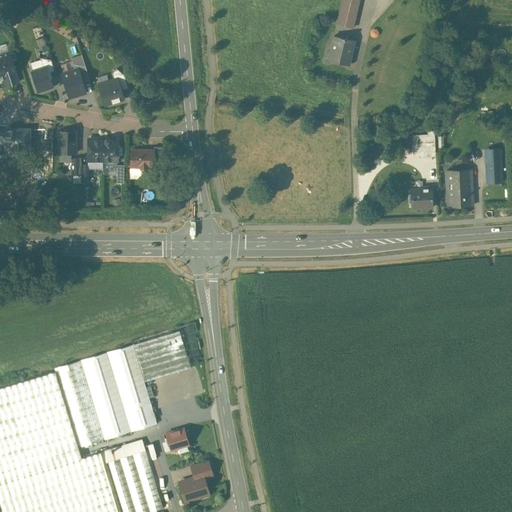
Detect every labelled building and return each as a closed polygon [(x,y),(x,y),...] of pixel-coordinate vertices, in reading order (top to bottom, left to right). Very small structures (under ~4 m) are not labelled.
[(359,0),(341,0),(339,11),(335,27),(352,30),(359,0)] [(354,41),(334,36),(332,46),(334,46),(331,59),(329,58),(328,62),(347,67),(350,56),(349,56),(351,49),(352,49),(354,41)] [(9,52),(0,54),(0,79),(3,79),(5,86),(19,81),(12,61),(9,52)] [(16,53),(9,52),(12,61),(18,60),(16,53)] [(40,58),(43,67),(47,66),(49,73),(55,71),(51,60),(40,58)] [(73,64),(74,70),(78,69),(82,82),(90,80),(85,66),(73,64)] [(43,67),(31,71),(38,92),(53,87),(49,73),(47,66),(43,67)] [(112,73),(114,80),(117,79),(121,91),(128,88),(124,75),(116,68),(112,73)] [(70,98),(85,93),(82,82),(78,69),(74,70),(62,74),(70,98)] [(112,102),(112,103),(120,101),(120,100),(123,98),(121,91),(117,79),(114,80),(99,85),(105,104),(112,102)] [(29,129),(0,129),(0,151),(5,152),(6,147),(13,147),(13,149),(15,149),(15,147),(29,147),(29,129)] [(435,156),(434,129),(427,129),(427,134),(404,135),(405,147),(413,147),(413,157),(435,156)] [(76,131),(59,131),(59,153),(76,153),(76,131)] [(88,139),(87,160),(90,160),(92,162),(98,162),(100,161),(103,161),(103,139),(88,139)] [(118,139),(103,139),(103,161),(105,161),(108,162),(113,162),(115,161),(117,161),(118,139)] [(499,149),(485,150),(487,183),(501,182),(499,149)] [(153,150),(131,150),(131,167),(140,167),(144,171),(148,167),(154,167),(153,150)] [(471,169),(445,171),(447,206),(473,205),(471,169)] [(422,189),(410,190),(411,208),(432,207),(431,186),(422,187),(422,189)] [(53,368),(55,372),(79,447),(156,423),(144,381),(190,367),(178,330),(53,368)] [(0,388),(0,483),(16,478),(48,469),(75,460),(82,458),(79,447),(55,372),(0,388)] [(183,427),(165,432),(171,450),(178,447),(180,453),(188,451),(186,445),(188,445),(183,427)] [(82,458),(75,460),(76,463),(80,462),(95,511),(144,511),(163,506),(143,440),(82,458)] [(75,460),(48,469),(49,471),(62,511),(91,511),(76,463),(75,460)] [(196,472),(195,475),(202,473),(203,476),(212,473),(208,460),(191,465),(193,471),(196,472)] [(48,469),(16,478),(17,481),(20,480),(29,511),(59,511),(46,472),(49,471),(48,469)] [(195,475),(179,480),(185,499),(208,492),(203,476),(202,473),(195,475)] [(0,511),(26,511),(17,481),(16,478),(0,483),(0,511)]
